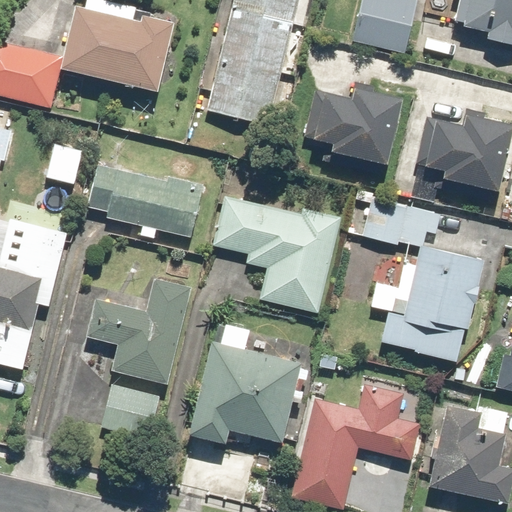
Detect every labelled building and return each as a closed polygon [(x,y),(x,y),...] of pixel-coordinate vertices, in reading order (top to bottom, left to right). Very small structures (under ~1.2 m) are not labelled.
[(140,13),(142,2),(131,0),(92,0),(92,2),(81,0),(80,0),(66,64),(163,85),(177,21),(140,13)] [(303,46),(308,27),(295,24),(300,0),(235,0),(210,105),(272,119),(290,43),(303,46)] [(407,51),(420,0),(366,0),(356,39),(407,51)] [(511,0),(463,0),(458,19),(492,27),(489,36),(511,42),(511,0)] [(0,93),(54,103),(63,50),(0,39),(0,93)] [(359,94),(328,89),(321,133),(336,135),(334,148),(396,158),(407,88),(361,81),(359,94)] [(469,122),(438,117),(432,161),(450,164),(449,174),(505,183),(511,139),(511,116),(471,110),(469,122)] [(62,275),(51,228),(0,212),(0,160),(2,155),(0,154),(0,360),(22,367),(42,299),(53,302),(62,275)] [(161,225),(193,233),(204,186),(100,162),(89,208),(143,221),(141,232),(159,236),(161,225)] [(321,306),(343,215),(306,206),(304,213),(229,195),(217,242),(251,250),(249,262),(270,267),(263,292),(321,306)] [(372,197),(364,235),(423,247),(427,228),(438,231),(442,212),(372,197)] [(406,266),(383,260),(372,304),(391,309),(383,338),(464,358),(488,257),(428,242),(423,262),(408,259),(406,266)] [(193,284),(157,275),(149,308),(104,297),(94,333),(122,340),(115,368),(169,381),(193,284)] [(253,326),(222,319),(196,429),(232,438),(235,425),(289,438),(307,357),(249,344),(253,326)] [(511,339),(500,378),(511,381),(511,339)] [(407,391),(365,381),(359,407),(317,397),(295,489),(350,502),(364,442),(417,455),(424,423),(401,417),(407,391)] [(163,393),(111,384),(104,425),(156,435),(163,393)] [(507,426),(480,420),(483,407),(451,401),(434,482),(511,498),(511,491),(511,463),(500,461),(507,426)]
